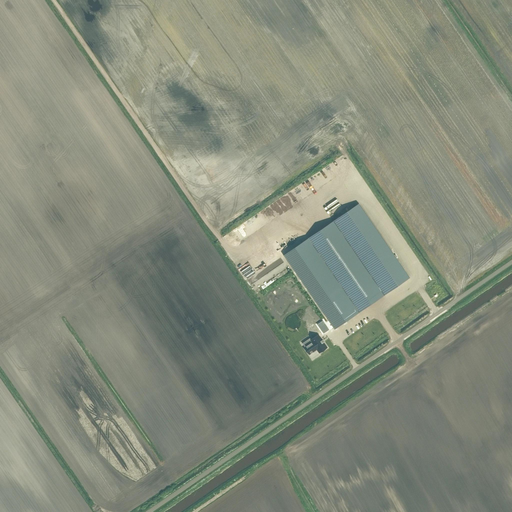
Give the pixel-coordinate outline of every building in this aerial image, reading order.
[(358,204),(333,221),(384,295),(409,278),(358,204)] [(335,329),(359,312),(308,238),(284,255),(335,329)] [(323,321),(319,324),(321,327),(319,328),(323,332),(322,331),(324,330),(324,331),(328,328),(323,321)] [(327,347),(318,335),(311,340),(312,343),(308,345),(305,347),(309,354),(312,352),(316,349),(319,352),(327,347)] [(368,369),(369,371),(372,368),(373,369),(379,364),(377,362),(368,369)]
